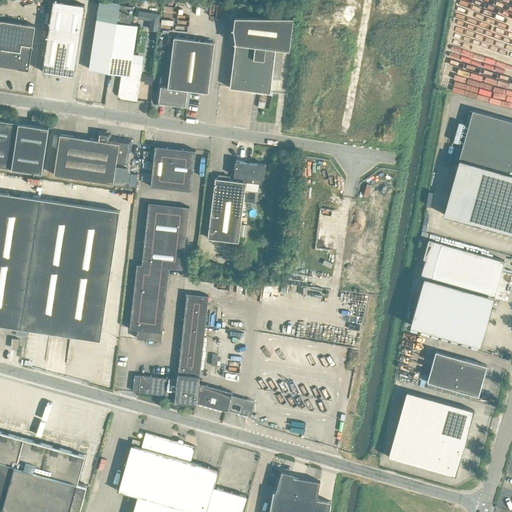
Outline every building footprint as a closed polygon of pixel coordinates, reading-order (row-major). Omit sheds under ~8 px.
[(53,0),(49,26),(42,71),(74,76),(81,31),(85,4),(57,0),(53,0)] [(109,72),(117,21),(119,3),(120,2),(109,0),(99,0),(89,69),(109,72)] [(132,62),(137,24),(130,23),(133,5),(119,3),(117,21),(109,72),(122,74),(119,93),(122,93),(123,95),(123,97),(122,97),(122,98),(137,100),(143,63),(132,62)] [(148,12),(147,19),(150,20),(150,21),(158,23),(159,14),(148,12)] [(270,92),(276,48),(290,49),(294,17),(235,16),(233,30),(236,42),(230,87),(270,92)] [(32,45),(35,25),(0,19),(0,61),(1,61),(3,62),(4,62),(6,63),(8,64),(9,65),(13,66),(14,67),(16,67),(18,67),(18,68),(29,69),(32,45)] [(208,92),(215,42),(174,37),(168,84),(168,87),(190,90),(208,92)] [(146,76),(145,84),(152,85),(154,78),(146,76)] [(187,107),(190,90),(168,87),(168,84),(160,83),(157,103),(187,107)] [(511,120),(473,109),(459,158),(459,159),(444,214),(511,233),(511,120)] [(0,165),(42,172),(49,127),(0,119),(0,165)] [(59,144),(54,174),(113,183),(116,163),(127,164),(129,152),(131,152),(132,148),(133,138),(124,137),(124,139),(120,138),(111,137),(112,132),(98,130),(96,139),(60,134),(59,144)] [(191,190),(196,150),(155,145),(151,186),(151,185),(152,176),(169,178),(170,168),(193,170),(191,190),(190,190),(191,190)] [(263,184),(265,164),(236,160),(233,180),(215,177),(208,238),(239,241),(246,182),(263,184)] [(116,163),(113,183),(129,185),(131,171),(127,166),(127,164),(116,163)] [(0,324),(100,340),(120,210),(0,192),(0,324)] [(169,270),(170,268),(183,269),(190,206),(189,206),(189,207),(187,220),(148,216),(149,203),(150,202),(149,202),(142,264),(137,264),(130,328),(138,329),(137,338),(162,340),(168,280),(169,270)] [(511,272),(502,270),(505,260),(442,243),(429,239),(424,258),(436,261),(431,279),(505,300),(511,274),(511,272)] [(263,267),(253,267),(253,279),(263,279),(263,267)] [(481,344),(493,303),(423,283),(411,325),(481,344)] [(199,382),(209,298),(209,295),(187,293),(177,379),(136,374),(136,375),(135,374),(133,390),(134,391),(176,396),(175,402),(197,404),(197,401),(227,410),(232,392),(199,382)] [(477,392),(484,367),(487,365),(436,350),(427,381),(478,395),(477,392)] [(407,391),(389,456),(437,470),(438,468),(455,473),(468,426),(470,426),(474,410),(407,391)] [(0,511),(79,511),(87,486),(77,483),(85,455),(0,430),(0,511)] [(216,480),(219,469),(191,461),(195,445),(183,442),(184,441),(183,440),(182,442),(178,441),(179,439),(178,439),(178,440),(146,431),(141,447),(131,444),(119,490),(117,489),(117,490),(137,496),(195,511),(207,511),(215,486),(216,480)] [(329,511),(331,501),(317,498),(320,481),(299,477),(294,476),(294,474),(295,475),(295,474),(282,470),(276,491),(273,490),(269,511),(329,511)] [(244,511),(249,496),(215,486),(207,511),(195,511),(137,496),(132,511),(244,511)]
